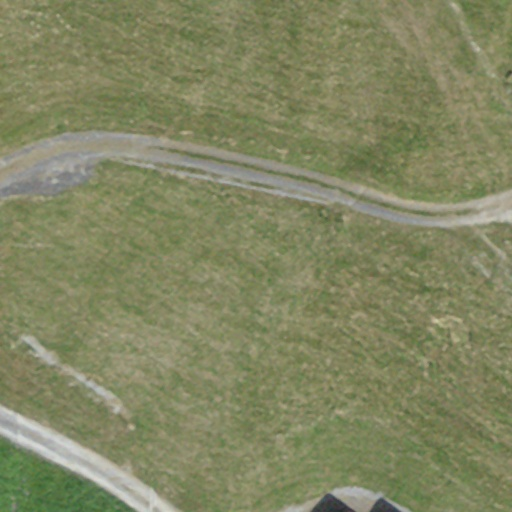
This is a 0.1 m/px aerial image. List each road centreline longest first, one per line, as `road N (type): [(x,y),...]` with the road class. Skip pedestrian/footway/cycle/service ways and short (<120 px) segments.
road 1 (track): [(511,196),(425,214),(297,176),(108,138),(67,140),(0,166)]
road 2 (track): [(0,421),(99,469),(153,511)]
